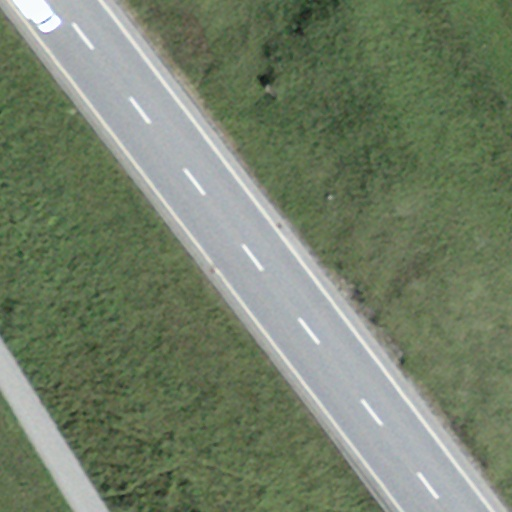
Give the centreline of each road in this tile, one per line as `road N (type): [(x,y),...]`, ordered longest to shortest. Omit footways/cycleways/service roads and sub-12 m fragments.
road 1 (primary): [(444,511),(51,0)]
road 2 (track): [(0,359),(93,511)]
